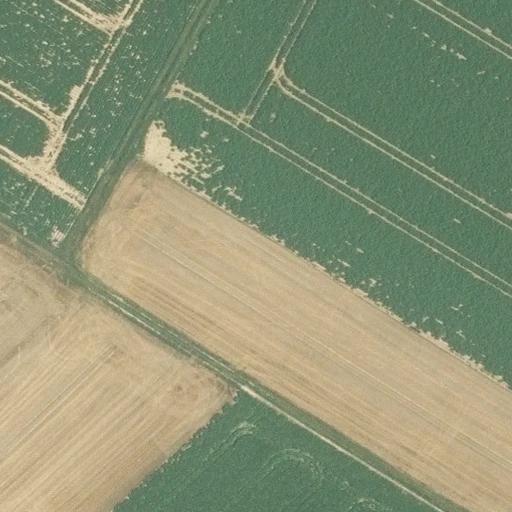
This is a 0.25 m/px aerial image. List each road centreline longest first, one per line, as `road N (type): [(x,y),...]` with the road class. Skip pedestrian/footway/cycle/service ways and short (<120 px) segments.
road 1 (track): [(83,286),(450,511)]
road 2 (track): [(242,0),(83,286),(0,235)]
